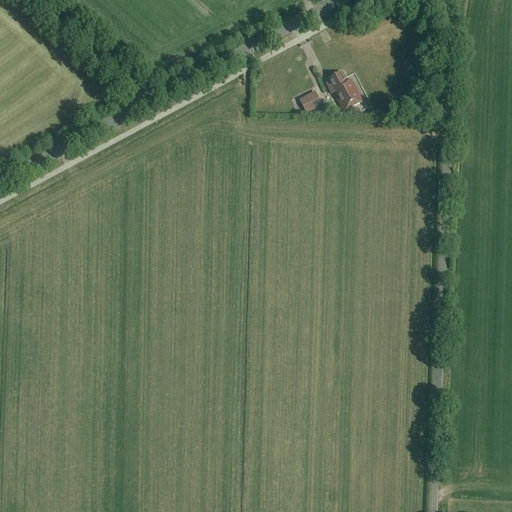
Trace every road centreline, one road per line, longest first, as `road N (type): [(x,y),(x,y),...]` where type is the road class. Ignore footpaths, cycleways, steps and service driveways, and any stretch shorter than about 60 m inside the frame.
road 1 (unclassified): [(435,511),(451,42),(442,0)]
road 2 (tertiary): [(0,182),(342,0)]
road 3 (track): [(147,104),(38,0)]
